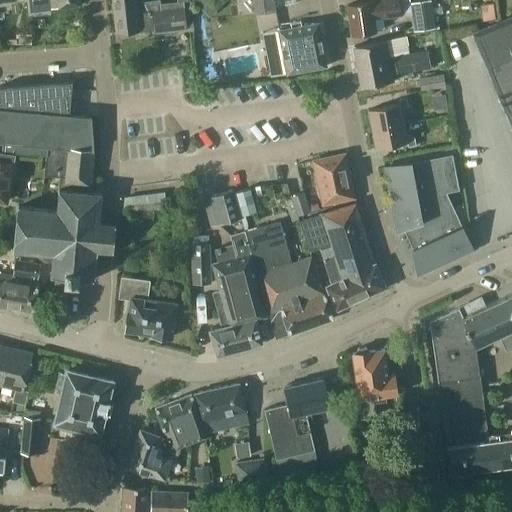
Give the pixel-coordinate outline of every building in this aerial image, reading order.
[(28,0),(30,9),(80,4),(79,0),(28,0)] [(156,0),(144,1),(144,0),(111,0),(115,33),(154,29),(154,31),(186,28),(183,1),(159,4),(158,0),(156,0)] [(222,0),(192,0),(207,16),(224,1),(222,0)] [(275,11),(273,0),(252,0),(254,14),(275,11)] [(401,16),(399,0),(374,0),(347,4),(351,35),(375,32),(373,18),(382,17),(382,18),(401,16)] [(435,29),(431,0),(422,0),(408,2),(412,32),(435,29)] [(511,15),(471,33),(511,129),(511,15)] [(325,66),(317,22),(278,29),(286,73),(325,66)] [(430,65),(427,51),(426,48),(409,52),(406,36),(384,41),(384,40),(352,47),(357,67),(361,88),(392,81),(391,72),(390,69),(396,68),(397,73),(430,65)] [(445,86),(442,73),(419,77),(421,90),(445,86)] [(0,141),(2,142),(93,151),(90,116),(68,114),(70,81),(0,86),(0,141)] [(371,129),(402,123),(400,108),(407,106),(406,97),(397,98),(398,103),(367,109),(371,129)] [(402,123),(371,129),(375,148),(405,143),(405,146),(415,145),(413,136),(405,137),(402,123)] [(2,142),(1,151),(13,151),(45,155),(43,174),(64,177),(64,189),(57,188),(55,210),(18,205),(13,250),(48,253),(47,261),(52,261),(50,274),(64,276),(63,280),(78,282),(79,277),(93,279),(97,249),(113,250),(115,221),(98,220),(101,192),(89,191),(93,151),(2,142)] [(0,200),(5,202),(13,151),(1,151),(0,151),(0,200)] [(322,203),(353,197),(344,154),(313,160),(322,203)] [(458,190),(451,154),(383,167),(394,221),(398,219),(422,272),(472,249),(445,192),(458,190)] [(242,220),(233,189),(203,197),(205,206),(218,203),(224,225),(242,220)] [(166,209),(164,192),(122,196),(123,206),(128,206),(129,212),(166,209)] [(384,287),(354,202),(298,220),(309,251),(319,248),(331,282),(324,285),(335,309),(384,287)] [(291,263),(279,221),(245,230),(257,274),(259,274),(275,336),(288,332),(289,333),(331,318),(310,256),(291,263)] [(220,327),(255,318),(266,315),(245,230),(229,234),(232,243),(214,248),(217,261),(211,263),(218,290),(211,292),(220,327)] [(210,283),(209,235),(190,235),(191,244),(190,244),(191,283),(210,283)] [(39,264),(14,260),(13,268),(9,267),(8,274),(0,272),(0,306),(31,311),(39,264)] [(149,280),(121,276),(118,297),(130,299),(125,330),(170,337),(175,301),(147,297),(149,280)] [(511,291),(462,315),(475,346),(499,335),(505,348),(511,347),(511,291)] [(475,346),(462,315),(458,307),(429,321),(449,473),(511,464),(511,436),(487,439),(475,346)] [(260,343),(255,318),(220,327),(209,330),(215,354),(260,343)] [(0,379),(8,347),(0,344),(0,379)] [(8,347),(0,379),(0,385),(15,389),(12,401),(24,404),(27,391),(21,389),(31,353),(8,347)] [(370,350),(366,347),(358,348),(354,353),(352,353),(361,418),(374,416),(372,401),(384,399),(384,394),(395,393),(393,373),(387,374),(384,348),(370,350)] [(113,379),(66,368),(53,423),(100,434),(113,379)] [(329,405),(323,377),(283,386),(287,404),(264,409),(275,459),(314,450),(305,411),(329,405)] [(194,392),(190,394),(196,416),(197,439),(204,436),(203,432),(248,421),(238,383),(194,392)] [(174,448),(180,445),(197,439),(196,416),(190,394),(155,407),(164,433),(170,435),(172,440),(174,448)] [(33,411),(25,411),(24,416),(23,416),(20,452),(36,453),(40,418),(32,417),(33,411)] [(174,461),(180,445),(174,448),(172,440),(139,429),(126,466),(163,479),(170,460),(174,461)] [(412,469),(410,452),(391,453),(392,470),(412,469)] [(267,480),(263,457),(234,461),(237,484),(267,480)] [(196,471),(197,483),(209,482),(208,469),(207,466),(196,467),(196,471)] [(145,511),(146,501),(150,501),(150,494),(147,494),(147,488),(122,487),(121,511),(145,511)] [(150,494),(150,501),(153,501),(152,511),(184,511),(185,493),(154,491),(153,494),(150,494)]
